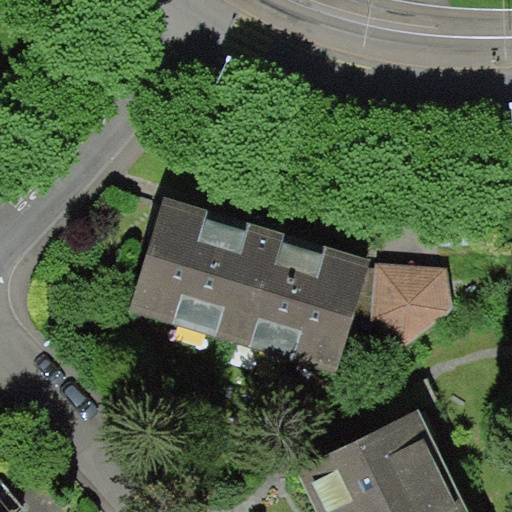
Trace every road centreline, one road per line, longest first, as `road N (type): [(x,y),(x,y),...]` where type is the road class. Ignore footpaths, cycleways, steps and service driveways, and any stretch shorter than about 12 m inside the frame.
road 1 (residential): [(189,28),(326,80),(409,93),(511,93)]
road 2 (residential): [(189,28),(0,244)]
road 3 (residential): [(0,337),(154,511)]
